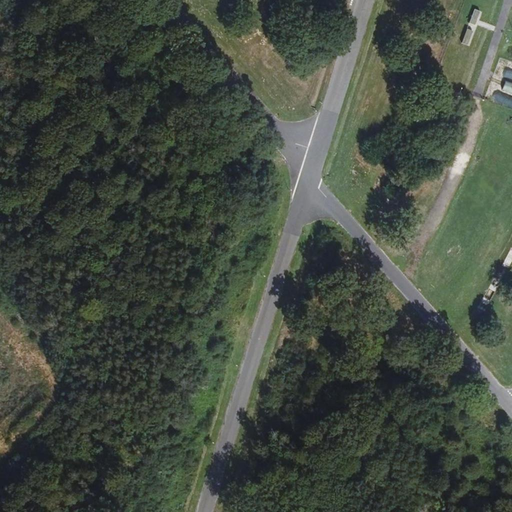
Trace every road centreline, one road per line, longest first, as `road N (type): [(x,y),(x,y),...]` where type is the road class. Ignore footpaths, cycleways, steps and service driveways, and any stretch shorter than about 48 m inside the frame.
road 1 (unclassified): [(205,511),(309,177)]
road 2 (unclassified): [(511,406),(309,177)]
road 3 (unclassified): [(309,177),(161,0)]
road 4 (unclassified): [(309,177),(366,0)]
